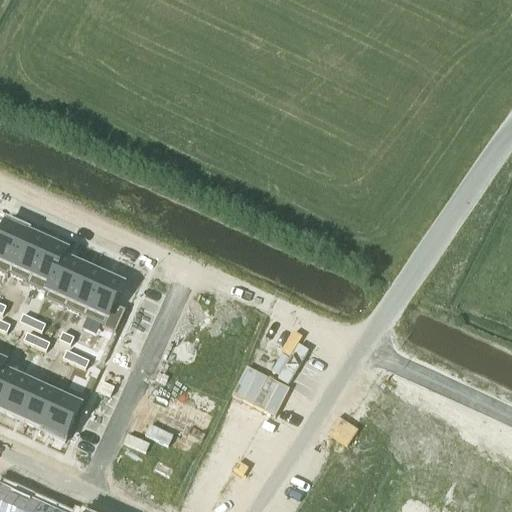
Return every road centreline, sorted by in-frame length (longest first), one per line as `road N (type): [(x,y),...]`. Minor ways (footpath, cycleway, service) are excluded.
road 1 (residential): [(356,352),(0,191)]
road 2 (residential): [(511,129),(356,352)]
road 3 (residential): [(356,352),(244,511)]
road 4 (residential): [(159,511),(0,443)]
road 5 (residential): [(511,422),(356,352)]
